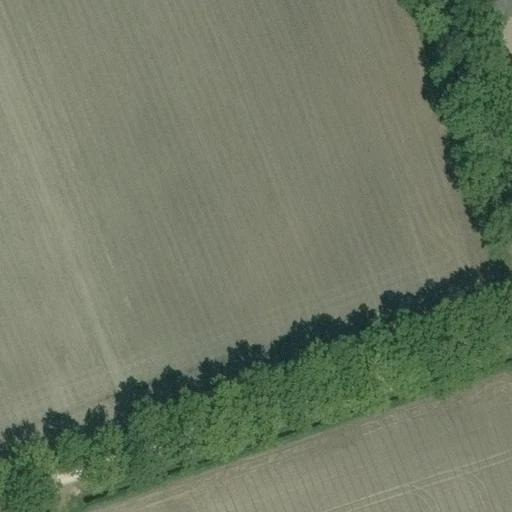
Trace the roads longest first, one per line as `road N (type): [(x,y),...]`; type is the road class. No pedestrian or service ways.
road 1 (track): [(0,500),(511,328)]
road 2 (unclassified): [(511,204),(443,0)]
